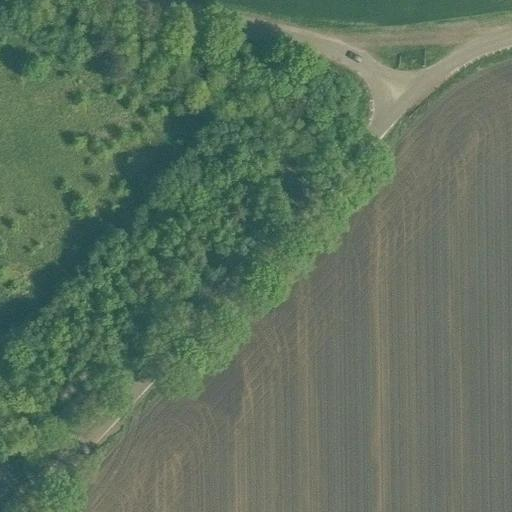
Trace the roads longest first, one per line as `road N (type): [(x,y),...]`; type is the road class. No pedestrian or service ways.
road 1 (unclassified): [(22,511),(402,101)]
road 2 (unclassified): [(402,101),(327,49),(126,0)]
road 3 (unclassified): [(402,101),(473,51),(511,42)]
